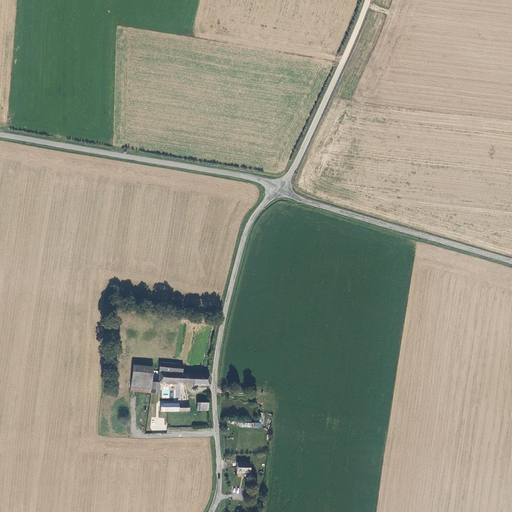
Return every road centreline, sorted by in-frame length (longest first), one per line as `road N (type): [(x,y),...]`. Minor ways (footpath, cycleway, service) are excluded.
road 1 (tertiary): [(279,187),(0,134)]
road 2 (unclassified): [(279,187),(245,230),(215,362),(215,430)]
road 3 (tertiary): [(511,261),(279,187)]
road 4 (unclassified): [(368,0),(279,187)]
